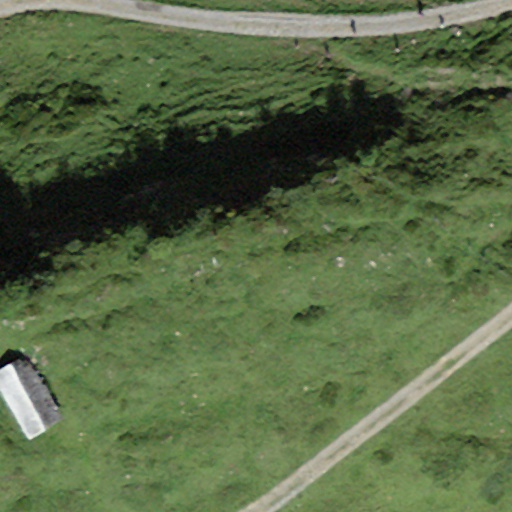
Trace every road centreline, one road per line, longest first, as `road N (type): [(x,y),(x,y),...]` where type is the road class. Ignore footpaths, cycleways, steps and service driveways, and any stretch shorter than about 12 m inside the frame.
road 1 (track): [(511,5),(287,27),(82,0)]
road 2 (track): [(254,511),(511,315)]
